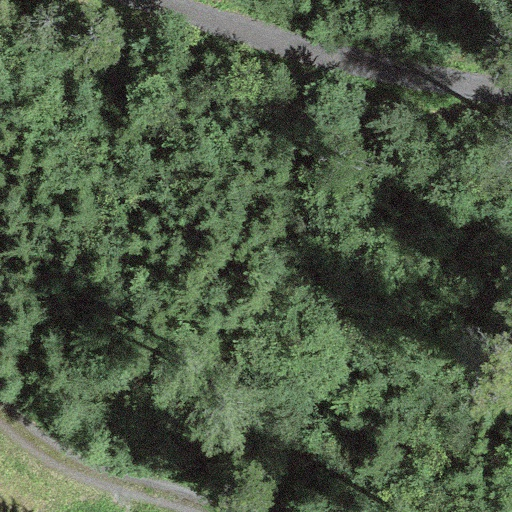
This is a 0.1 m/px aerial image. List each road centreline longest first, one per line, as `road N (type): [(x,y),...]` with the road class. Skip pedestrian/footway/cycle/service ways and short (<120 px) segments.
road 1 (track): [(142,0),(187,17),(511,84)]
road 2 (track): [(0,414),(30,442),(100,482),(238,511)]
